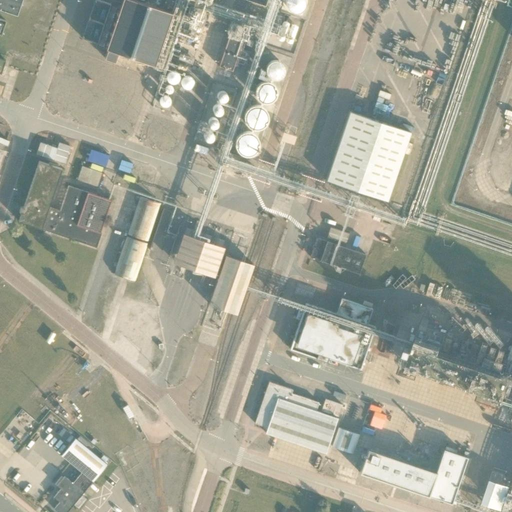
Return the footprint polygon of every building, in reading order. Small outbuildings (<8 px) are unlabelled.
[(0,0),(0,10),(17,16),(21,0),(0,0)] [(118,51),(154,64),(172,12),(136,0),(122,0),(122,2),(106,47),(108,48),(106,53),(105,57),(115,61),(118,51)] [(219,66),(232,70),(242,41),(229,37),(219,66)] [(277,59),(266,69),(277,81),(288,70),(277,59)] [(260,101),(278,99),(276,81),(258,83),(260,101)] [(221,91),(213,126),(221,128),(228,93),(221,91)] [(178,101),(175,112),(186,116),(189,104),(178,101)] [(273,119),(261,103),(245,114),(257,130),(273,119)] [(410,132),(350,111),(327,179),(387,200),(410,132)] [(240,133),(239,152),(258,153),(258,133),(240,133)] [(194,150),(206,154),(208,148),(196,144),(194,150)] [(21,212),(19,220),(97,247),(102,231),(101,231),(111,200),(68,185),(60,210),(49,206),(62,168),(39,160),(23,206),(22,206),(20,206),(19,211),(20,212),(21,212)] [(77,179),(98,187),(103,173),(82,166),(77,179)] [(160,203),(140,197),(127,234),(148,241),(160,203)] [(327,238),(345,244),(349,233),(330,227),(327,238)] [(193,269),(214,276),(224,247),(202,239),(183,233),(173,262),(193,269)] [(370,250),(373,240),(359,235),(355,246),(370,250)] [(114,274),(135,280),(147,243),(126,237),(114,274)] [(364,253),(317,237),(310,256),(358,272),(364,253)] [(231,311),(237,313),(254,264),(248,262),(225,254),(209,303),(231,311)] [(328,358),(360,369),(375,327),(367,324),(372,309),(342,298),(337,314),(306,303),(290,349),(327,361),(328,358)] [(408,363),(502,395),(509,375),(415,343),(408,363)] [(265,432),(326,453),(338,417),(316,410),(319,402),(291,392),(292,389),(269,381),(255,423),(262,425),(266,430),(265,432)] [(345,394),(334,390),(333,395),(344,399),(345,394)] [(342,404),(325,398),(321,410),(338,416),(342,404)] [(353,453),(359,433),(338,426),(331,445),(353,453)] [(75,438),(62,454),(92,479),(105,463),(75,438)] [(444,449),(436,472),(367,448),(359,472),(452,503),(467,457),(444,449)] [(348,475),(351,463),(327,457),(325,469),(348,475)] [(54,508),(59,511),(66,511),(84,491),(64,475),(57,485),(60,488),(53,496),(59,501),(54,508)] [(482,501),(502,508),(510,485),(490,478),(482,501)] [(102,486),(94,502),(103,506),(111,491),(102,486)]
